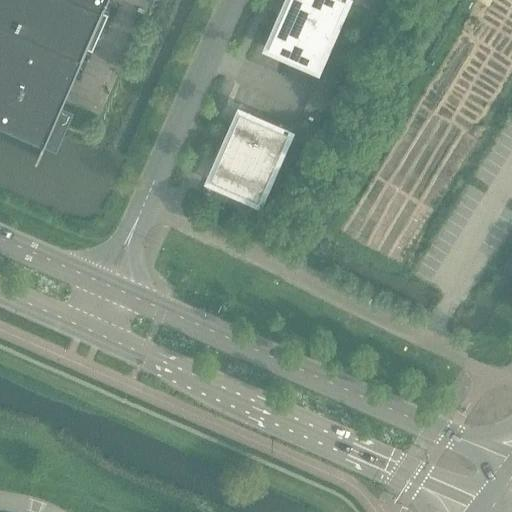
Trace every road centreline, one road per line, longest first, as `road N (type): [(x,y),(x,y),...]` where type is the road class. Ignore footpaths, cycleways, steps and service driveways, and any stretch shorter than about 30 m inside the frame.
road 1 (secondary): [(506,458),(107,287)]
road 2 (secondary): [(89,330),(480,504)]
road 3 (residential): [(497,377),(144,204)]
road 4 (unclassified): [(144,204),(237,0)]
